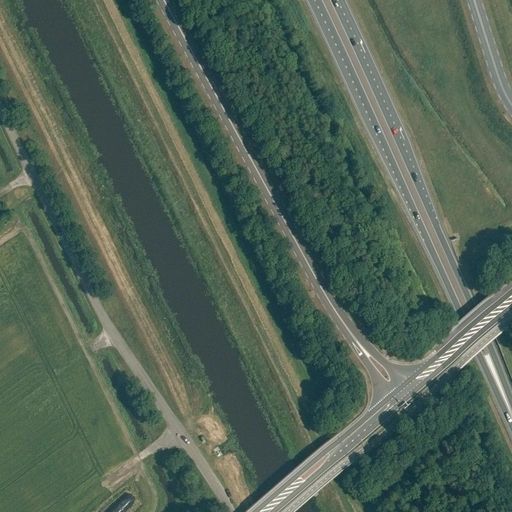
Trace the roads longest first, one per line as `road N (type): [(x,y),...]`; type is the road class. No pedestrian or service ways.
road 1 (unclassified): [(231,511),(95,306),(0,114)]
road 2 (trunk): [(316,0),(496,379)]
road 3 (trunk): [(496,379),(332,0)]
road 4 (trunk): [(162,0),(351,334)]
road 5 (secondary): [(260,511),(391,399)]
road 6 (secondary): [(406,387),(511,296)]
